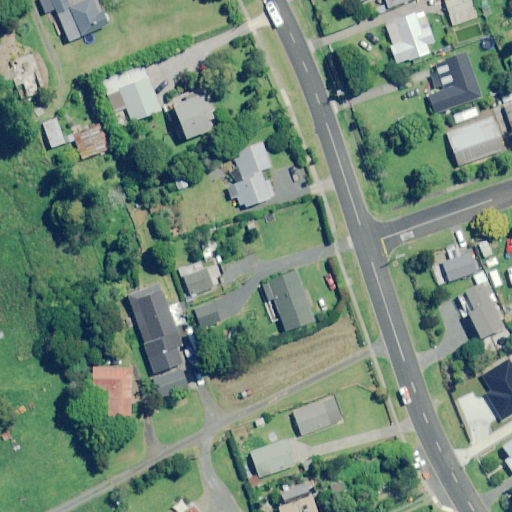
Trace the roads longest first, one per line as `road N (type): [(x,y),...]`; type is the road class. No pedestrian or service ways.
road 1 (secondary): [(367,242),(426,421),(475,511)]
road 2 (secondary): [(271,0),(367,242)]
road 3 (residential): [(367,242),(511,191)]
